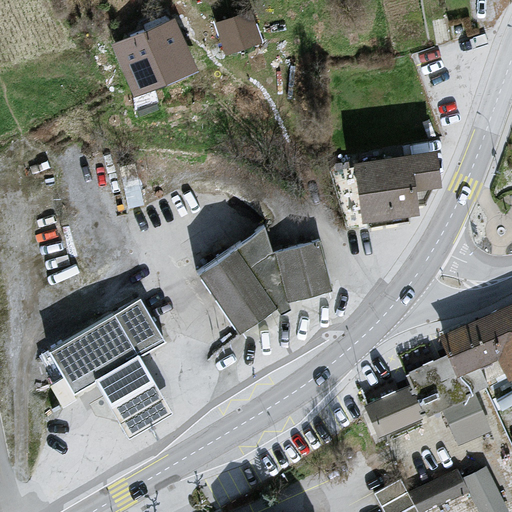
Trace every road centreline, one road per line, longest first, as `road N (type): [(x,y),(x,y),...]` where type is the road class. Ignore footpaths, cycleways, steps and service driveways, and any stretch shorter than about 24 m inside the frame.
road 1 (tertiary): [(93,511),(292,394),(371,329),(419,270)]
road 2 (tertiary): [(419,270),(465,185),(511,61)]
